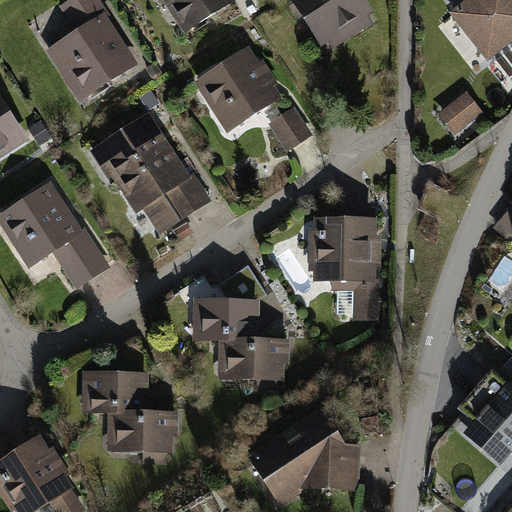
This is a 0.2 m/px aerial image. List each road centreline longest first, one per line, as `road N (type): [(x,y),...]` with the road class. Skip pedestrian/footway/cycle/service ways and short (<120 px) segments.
road 1 (residential): [(24,362),(405,123)]
road 2 (residential): [(406,511),(440,315),(511,144)]
road 3 (track): [(407,0),(404,188)]
